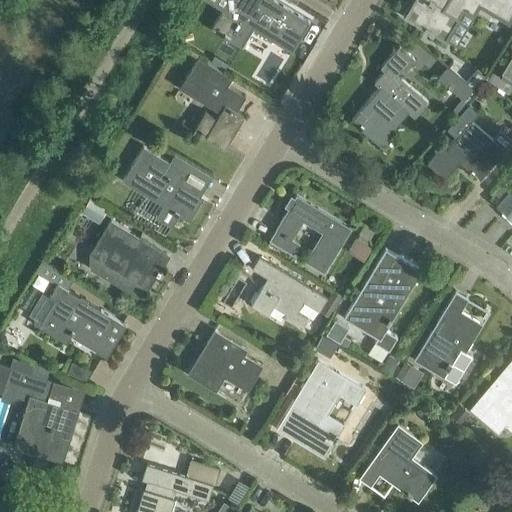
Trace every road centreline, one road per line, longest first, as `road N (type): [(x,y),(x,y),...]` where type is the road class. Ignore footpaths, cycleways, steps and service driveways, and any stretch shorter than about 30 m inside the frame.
road 1 (residential): [(128,387),(278,140)]
road 2 (residential): [(511,282),(278,140)]
road 3 (residential): [(334,511),(128,387)]
road 4 (residential): [(278,140),(364,0)]
road 5 (residential): [(87,511),(128,387)]
